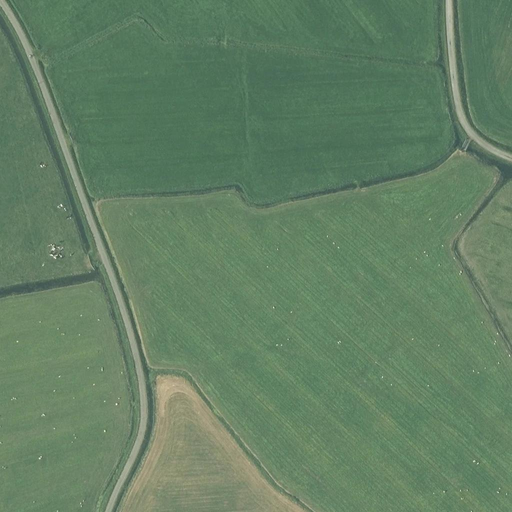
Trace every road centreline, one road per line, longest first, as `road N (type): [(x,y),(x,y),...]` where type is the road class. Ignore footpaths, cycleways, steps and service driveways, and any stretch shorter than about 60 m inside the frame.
road 1 (unclassified): [(109,511),(144,420),(140,369),(48,103),(0,1)]
road 2 (track): [(511,161),(470,138),(457,110),(451,0)]
